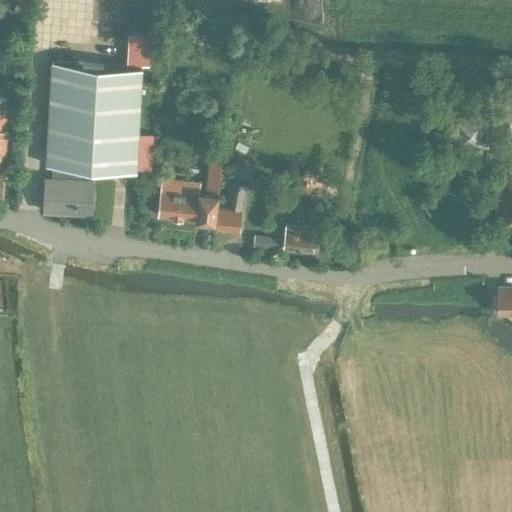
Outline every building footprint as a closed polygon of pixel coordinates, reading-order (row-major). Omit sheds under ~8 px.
[(150,63),(152,33),(132,32),(130,62),(150,63)] [(46,206),(46,208),(55,209),(94,211),(94,209),(95,178),(82,177),(83,164),(137,166),(137,163),(154,165),(157,130),(139,129),(144,64),(97,61),(55,58),(49,162),(55,163),(54,176),(48,176),(46,206)] [(6,162),(12,94),(0,92),(0,168),(1,162),(6,162)] [(500,231),(511,230),(511,97),(507,98),(511,160),(494,161),(500,231)] [(491,112),(452,114),(454,148),(493,146),(491,112)] [(218,220),(219,209),(226,157),(213,156),(205,219),(218,220)] [(198,218),(199,209),(202,181),(165,177),(161,214),(198,218)] [(249,180),(234,178),(230,202),(245,204),(249,180)] [(243,228),(245,209),(245,208),(221,205),(219,225),(243,228)] [(316,250),(319,225),(288,221),(286,235),(285,246),(316,250)] [(255,242),(285,246),(286,235),(256,232),(255,242)] [(511,283),(500,283),(499,310),(511,310),(511,283)]
